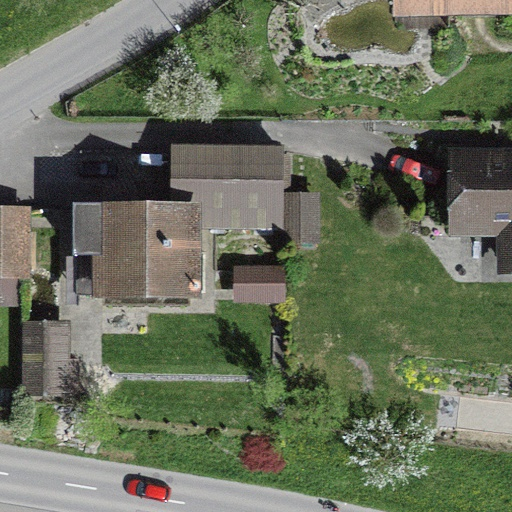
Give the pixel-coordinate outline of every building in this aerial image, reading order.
[(192,224),(282,225),(282,150),(183,149),(182,211),(104,211),(104,207),(76,207),(75,254),(101,255),(101,294),(192,294),(192,224)] [(506,267),(511,266),(511,158),(456,159),(457,228),(506,228),(506,267)] [(316,241),(315,201),(285,202),(286,242),(316,241)] [(0,272),(24,273),(24,212),(0,212),(0,272)] [(44,391),(45,330),(24,330),(21,383),(23,391),(44,391)]
